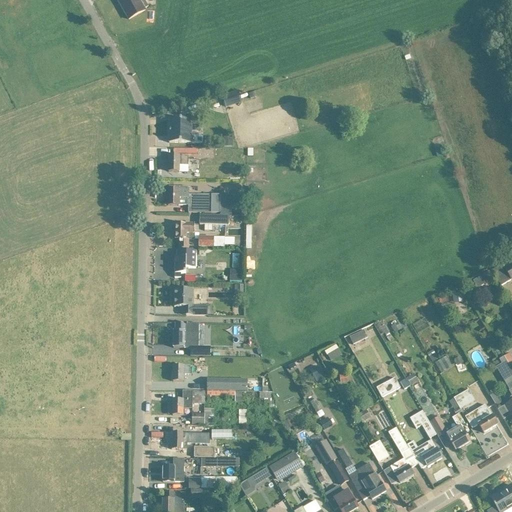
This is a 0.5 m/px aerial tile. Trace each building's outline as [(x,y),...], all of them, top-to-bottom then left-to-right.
[(117,0),(129,20),(145,11),(144,9),(148,7),(144,0),(140,2),(139,0),(117,0)] [(222,96),(223,99),(226,108),(242,103),(238,91),(222,96)] [(192,136),(192,120),(169,120),(169,144),(203,144),(203,136),(192,136)] [(223,137),(223,146),(233,147),(233,137),(223,137)] [(169,172),(187,172),(188,157),(169,156),(169,172)] [(168,190),(168,206),(177,206),(188,206),(188,213),(211,213),(217,213),(220,214),(220,195),(212,195),(191,195),(191,198),(189,198),(189,188),(189,187),(180,187),(169,187),(169,190),(168,190)] [(200,216),(200,225),(212,225),(212,232),(220,232),(220,225),(228,226),(229,217),(200,216)] [(179,240),(179,249),(188,249),(189,240),(194,240),(194,224),(186,224),(176,224),(175,240),(179,240)] [(214,237),(198,237),(198,248),(214,248),(214,247),(224,247),(225,238),(214,237)] [(196,269),(196,251),(177,251),(176,258),(175,258),(174,278),(181,278),(181,274),(186,274),(186,268),(196,269)] [(501,286),(510,281),(511,280),(511,263),(504,269),(502,266),(493,271),(501,286)] [(234,270),(234,282),(241,282),(242,270),(234,270)] [(489,272),(473,281),(477,289),(493,279),(489,272)] [(174,290),(174,307),(182,307),(186,308),(186,316),(207,316),(208,308),(208,306),(193,306),(193,290),(174,290)] [(463,300),(462,293),(452,295),(453,301),(463,300)] [(199,346),(199,323),(175,323),(175,332),(172,332),(172,349),(190,350),(190,349),(190,346),(199,346)] [(402,329),(398,323),(396,324),(392,326),(390,327),(394,333),(402,329)] [(384,325),(381,327),(385,334),(386,336),(389,334),(384,325)] [(364,330),(349,337),(353,345),(367,338),(364,330)] [(211,356),(212,346),(199,346),(190,346),(190,349),(190,350),(190,356),(211,356)] [(220,348),(220,356),(228,356),(228,348),(220,348)] [(427,354),(432,362),(438,359),(433,351),(427,354)] [(460,357),(454,360),(457,367),(463,364),(460,357)] [(511,382),(511,369),(510,367),(504,357),(500,359),(502,364),(496,367),(496,368),(507,385),(511,382)] [(191,375),(191,367),(173,366),(173,382),(182,382),(182,380),(185,380),(185,374),(191,375)] [(316,382),(324,378),(317,366),(309,371),(312,376),(315,381),(316,382)] [(339,375),(340,384),(348,383),(347,374),(339,375)] [(406,379),(410,386),(418,382),(413,374),(406,379)] [(383,397),(394,391),(400,388),(395,378),(377,387),(382,398),(383,397)] [(404,390),(410,387),(405,379),(400,383),(404,390)] [(207,390),(247,391),(247,381),(207,380),(207,390)] [(392,398),(404,391),(402,387),(390,394),(392,398)] [(511,418),(511,388),(510,390),(509,391),(511,396),(510,398),(509,399),(509,401),(510,402),(503,407),(497,410),(503,420),(510,415),(511,418)] [(459,409),(460,409),(475,400),(469,389),(454,398),(454,399),(453,399),(459,409)] [(206,395),(206,392),(183,391),(183,400),(173,400),(172,416),(182,416),(183,410),(192,410),(192,404),(205,404),(205,396),(206,395)] [(235,392),(207,392),(207,397),(235,397),(235,402),(242,402),(242,392),(235,392)] [(259,392),(260,395),(260,399),(264,399),(264,402),(269,402),(269,405),(277,405),(273,392),(259,392)] [(492,417),(485,405),(465,417),(472,429),(479,425),(484,434),(497,426),(492,417)] [(205,409),(205,414),(192,414),(192,425),(215,425),(215,409),(205,409)] [(247,410),(239,410),(239,424),(247,424),(247,410)] [(366,410),(357,416),(361,423),(370,418),(366,410)] [(416,428),(423,425),(430,438),(436,434),(423,411),(410,418),(416,428)] [(461,419),(458,415),(456,416),(454,418),(459,427),(446,435),(451,442),(450,443),(450,444),(451,444),(456,451),(470,442),(465,434),(469,431),(467,428),(468,427),(467,426),(466,426),(461,419)] [(437,416),(430,421),(439,435),(447,431),(437,416)] [(319,423),(324,431),(332,426),(327,418),(319,423)] [(294,426),(291,419),(283,422),(286,430),(294,426)] [(182,444),(195,444),(196,444),(196,434),(203,434),(203,426),(188,426),(188,434),(172,433),(172,450),(182,450),(182,444)] [(396,428),(389,433),(403,458),(404,459),(410,470),(418,465),(411,453),(410,453),(406,446),(407,446),(396,428)] [(297,438),(291,442),(295,449),(301,446),(297,438)] [(314,447),(325,466),(337,459),(326,440),(314,447)] [(245,441),(215,441),(215,458),(245,458),(245,441)] [(369,447),(378,462),(389,456),(380,441),(369,447)] [(410,453),(411,453),(418,465),(421,470),(427,466),(428,467),(442,459),(431,441),(417,449),(413,442),(407,446),(406,446),(410,453)] [(194,458),(214,458),(214,448),(194,447),(194,458)] [(337,453),(347,469),(352,466),(343,450),(337,453)] [(280,461),(269,468),(270,470),(275,479),(292,469),(294,472),(303,467),(294,453),(280,461)] [(174,483),(183,483),(184,460),(173,459),(173,467),(164,467),(163,483),(174,483)] [(384,471),(391,485),(398,481),(400,483),(413,475),(410,470),(404,459),(391,467),(384,471)] [(329,467),(341,487),(349,481),(337,462),(329,467)] [(356,471),(348,476),(358,492),(363,501),(370,497),(372,500),(386,492),(375,474),(369,464),(356,471)] [(266,469),(261,472),(266,480),(271,477),(266,469)] [(297,483),(308,476),(304,469),(293,476),(297,483)] [(189,488),(237,489),(237,478),(201,478),(201,480),(189,479),(189,488)] [(242,484),(240,487),(243,493),(250,490),(250,487),(246,481),(242,484)] [(285,482),(278,486),(283,495),(290,491),(285,482)] [(495,507),(486,511),(485,511),(504,511),(511,507),(511,486),(504,490),(505,492),(492,500),(494,504),(494,505),(495,506),(495,507)] [(207,494),(207,491),(192,490),(191,498),(203,498),(203,494),(207,494)] [(348,491),(328,502),(334,511),(339,508),(341,511),(352,511),(358,509),(348,491)] [(163,501),(162,511),(184,511),(185,493),(165,493),(165,501),(163,501)] [(302,508),(294,511),(322,511),(321,511),(315,501),(302,509),(302,508)]
